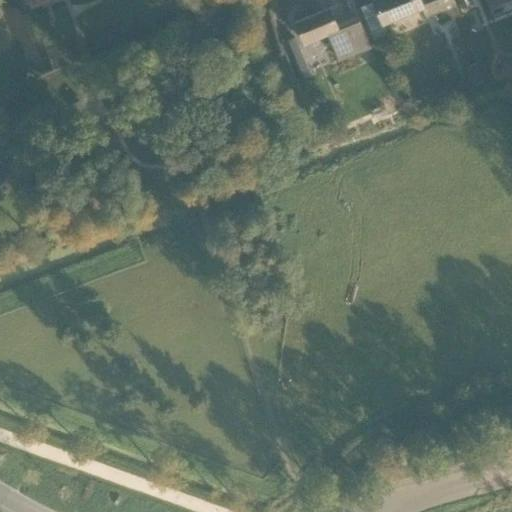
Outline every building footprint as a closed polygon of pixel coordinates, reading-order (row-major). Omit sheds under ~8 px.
[(459,14),(453,0),(372,0),(383,23),(422,7),(426,16),(437,11),(442,21),(459,14)] [(335,23),(328,7),(295,20),(304,42),(328,33),(339,60),(368,48),(355,15),(335,23)] [(294,36),(281,42),(292,65),(304,60),(294,36)] [(483,79),(475,62),(462,68),(471,85),(483,79)] [(93,120),(82,99),(73,104),(84,125),(93,120)] [(0,184),(12,169),(0,160),(0,184)]
